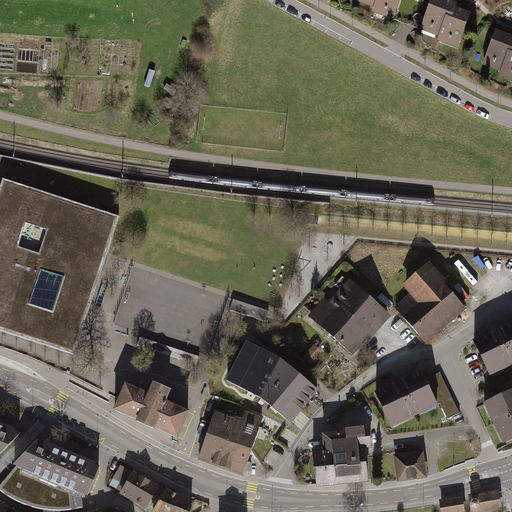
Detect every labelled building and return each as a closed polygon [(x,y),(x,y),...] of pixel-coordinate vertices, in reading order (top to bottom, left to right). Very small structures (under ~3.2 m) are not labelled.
[(357,0),(355,8),(374,16),(372,19),(393,27),(402,0),(357,0)] [(457,11),(433,1),(419,37),(438,44),(437,48),(457,56),(471,20),(456,14),(457,11)] [(511,36),(496,30),(482,66),(501,73),(500,77),(511,81),(511,36)] [(0,190),(0,330),(74,355),(119,217),(3,180),(0,190)] [(392,305),(423,342),(465,307),(427,262),(400,284),(407,293),(392,305)] [(388,314),(348,278),(327,301),(322,296),(306,315),(351,355),(388,314)] [(511,318),(471,339),(488,375),(511,363),(511,318)] [(314,360),(321,348),(313,344),(306,355),(314,360)] [(238,359),(253,367),(260,355),(245,346),(238,359)] [(373,391),(390,426),(438,403),(445,418),(458,412),(438,372),(424,379),(419,369),(373,391)] [(115,410),(178,437),(189,412),(166,402),(170,392),(153,385),(149,394),(127,384),(115,410)] [(511,438),(511,387),(482,402),(502,443),(511,438)] [(244,423),(216,413),(208,435),(237,445),(244,423)] [(261,419),(247,414),(244,423),(237,445),(251,449),(261,419)] [(0,474),(47,428),(39,420),(0,458),(0,474)] [(0,453),(19,435),(0,426),(0,453)] [(312,448),(316,483),(366,478),(363,447),(369,447),(367,429),(322,434),(324,447),(312,448)] [(201,459),(243,473),(251,449),(237,445),(208,435),(201,459)] [(68,487),(86,495),(97,468),(37,443),(15,465),(18,466),(68,487)] [(421,450),(391,454),(395,482),(425,478),(421,450)] [(18,466),(0,487),(0,489),(11,498),(22,503),(31,506),(41,509),(54,510),(71,509),(68,487),(18,466)] [(146,506),(158,486),(134,472),(122,493),(146,506)] [(182,511),(188,500),(167,492),(153,511),(182,511)] [(498,493),(470,498),(472,511),(500,506),(498,493)] [(462,500),(441,503),(442,511),(461,511),(464,511),(462,500)]
